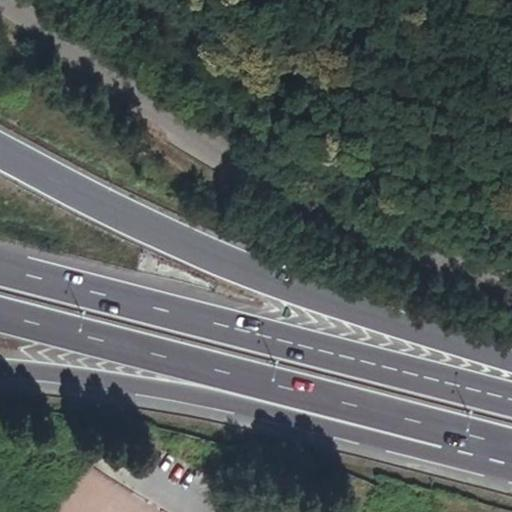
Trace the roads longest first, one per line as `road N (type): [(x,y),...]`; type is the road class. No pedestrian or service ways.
road 1 (unclassified): [(4,0),(245,158),(511,289)]
road 2 (trunk): [(511,363),(263,276),(0,152)]
road 3 (trunk): [(0,318),(511,451)]
road 4 (trunk): [(511,400),(0,270)]
road 5 (trunk): [(0,372),(511,480)]
